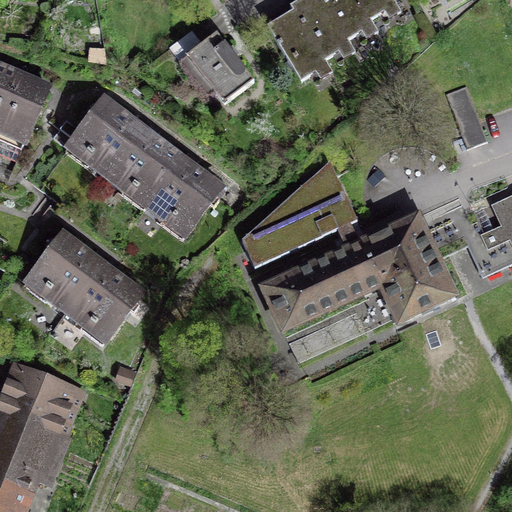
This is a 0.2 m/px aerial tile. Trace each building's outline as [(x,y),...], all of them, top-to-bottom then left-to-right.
[(350,48),(347,43),(322,0),(303,0),(292,7),(295,13),(323,63),(350,48)] [(373,28),(369,23),(356,0),(322,0),(347,43),(373,28)] [(356,0),(369,23),(396,8),(391,0),(356,0)] [(327,69),(323,63),(295,13),(270,27),(301,83),(327,69)] [(229,51),(217,36),(180,64),(199,88),(206,82),(225,106),(254,83),(234,58),(236,56),(231,49),(229,51)] [(0,125),(21,77),(0,67),(0,125)] [(50,89),(21,77),(0,125),(0,134),(26,145),(50,89)] [(467,87),(446,95),(467,151),(488,143),(467,87)] [(69,150),(107,179),(143,133),(105,104),(69,150)] [(183,163),(143,133),(107,179),(147,210),(183,163)] [(222,191),(183,163),(147,210),(188,239),(222,191)] [(307,184),(243,243),(255,270),(338,232),(347,252),(265,290),(284,331),(382,286),(399,323),(452,299),(452,301),(457,299),(455,295),(453,296),(436,259),(425,236),(418,220),(360,246),(351,226),(357,223),(336,176),(310,187),(307,184)] [(511,197),(502,203),(508,218),(501,221),(504,227),(482,237),(471,231),(447,243),(441,229),(425,236),(436,259),(470,243),(485,275),(511,261),(511,197)] [(21,285),(63,316),(103,263),(61,232),(21,285)] [(147,296),(103,263),(63,316),(107,349),(147,296)] [(36,511),(82,401),(10,371),(0,396),(0,511),(36,511)]
